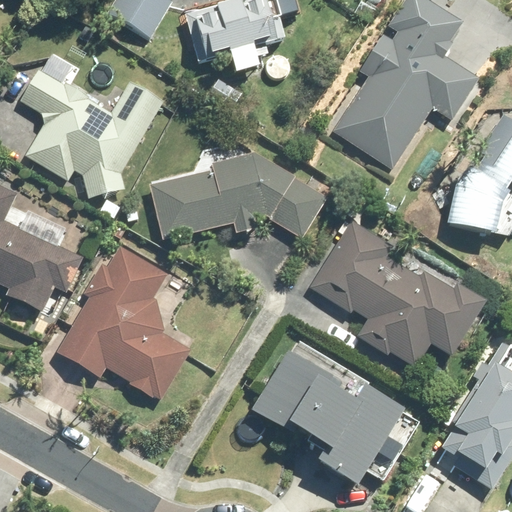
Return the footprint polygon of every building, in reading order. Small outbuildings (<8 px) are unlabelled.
[(159,0),(120,0),(109,18),(152,45),(174,9),(159,0)] [(283,48),(291,46),(278,0),(264,0),(245,5),(246,8),(223,15),(222,12),(191,20),(203,67),(211,65),(211,67),(219,65),(220,68),(284,51),(283,48)] [(386,41),(362,76),(371,82),(335,136),(396,175),(437,115),(458,128),(485,87),(450,64),(459,49),(455,48),(468,29),(425,0),(411,0),(390,31),(400,38),(394,47),(386,41)] [(48,130),(29,162),(71,187),(78,177),(87,182),(93,207),(129,198),(124,180),(167,109),(133,88),(114,121),(91,106),(92,104),(68,89),(66,92),(42,77),(24,107),(45,120),(48,130)] [(465,193),(453,234),(503,248),(504,243),(511,245),(511,121),(507,118),(483,153),(490,159),(465,193)] [(433,151),(417,177),(430,184),(446,159),(433,151)] [(307,246),(332,205),(259,161),(215,172),(216,177),(153,192),(167,248),(238,231),(241,244),(262,238),(259,228),(272,225),(307,246)] [(0,287),(15,295),(12,301),(48,319),(60,293),(71,298),(87,263),(7,225),(20,198),(0,188),(0,287)] [(443,192),(434,196),(441,209),(450,205),(443,192)] [(128,209),(130,227),(141,225),(138,207),(128,209)] [(356,316),(373,327),(362,342),(391,362),(394,359),(421,377),(437,354),(458,367),(495,315),(463,295),(460,300),(429,280),(426,285),(391,263),(397,253),(356,226),(313,292),(353,320),(356,316)] [(114,239),(122,245),(129,234),(121,228),(114,239)] [(156,303),(171,278),(124,251),(111,272),(105,269),(88,299),(94,303),(61,359),(104,385),(109,375),(134,390),(133,392),(158,406),(159,404),(165,408),(196,356),(170,341),(161,306),(156,303)] [(511,357),(505,354),(492,373),(486,369),(477,383),(483,387),(456,427),(463,432),(442,462),(497,498),(511,474),(511,357)] [(290,438),(288,441),(330,466),(326,474),(365,497),(412,420),(372,396),(363,412),(336,397),(341,387),(292,358),(257,418),(256,418),(290,438)]
